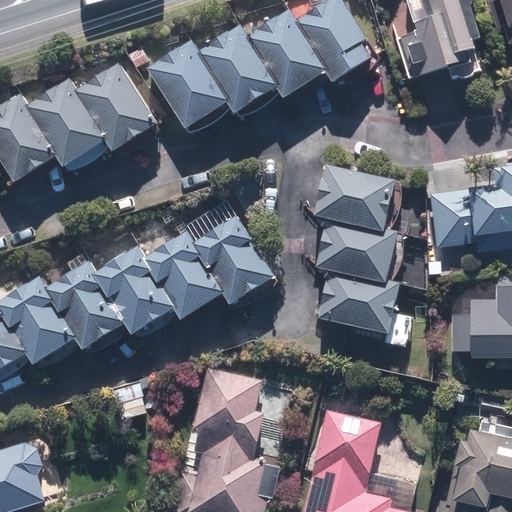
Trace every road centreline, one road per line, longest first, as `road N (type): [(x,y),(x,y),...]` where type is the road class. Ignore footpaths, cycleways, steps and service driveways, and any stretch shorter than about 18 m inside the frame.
road 1 (residential): [(289,128),(285,320),(0,404)]
road 2 (residential): [(0,221),(289,128)]
road 3 (residential): [(289,128),(421,130),(511,118)]
